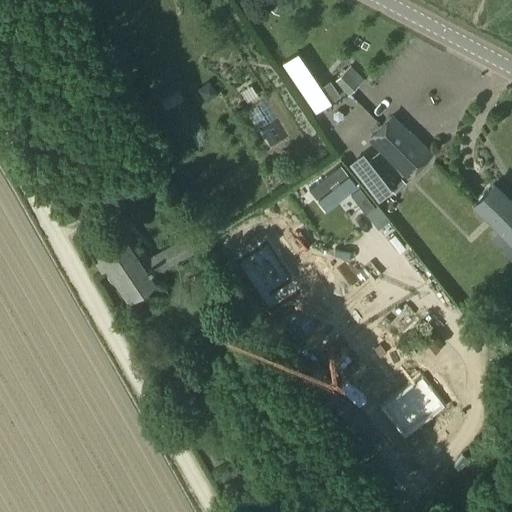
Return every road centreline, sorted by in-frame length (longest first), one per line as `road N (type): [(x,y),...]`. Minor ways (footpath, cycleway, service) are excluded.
road 1 (unclassified): [(0,132),(217,511)]
road 2 (tertiary): [(511,67),(388,0)]
